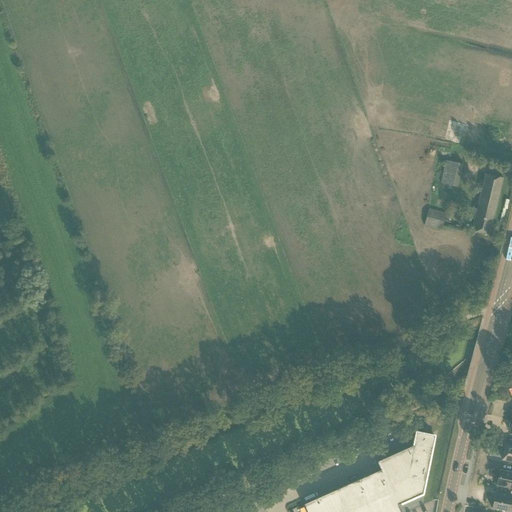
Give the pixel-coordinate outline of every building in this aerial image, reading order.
[(446,161),(444,169),(461,173),(463,165),(446,161)] [(503,178),(491,175),(485,174),(472,231),(489,235),(503,178)] [(426,218),(424,226),(442,231),(444,222),(450,223),(452,212),(445,211),(444,213),(429,209),(426,218)] [(380,470),(304,504),(307,511),(400,511),(397,505),(400,503),(401,504),(422,495),(422,494),(434,436),(416,432),(413,445),(412,446),(377,462),(380,470)] [(511,447),(505,445),(502,459),(511,461),(511,447)] [(511,473),(499,470),(496,485),(511,488),(511,473)] [(511,498),(495,494),(492,508),(510,511),(511,505),(511,498)]
